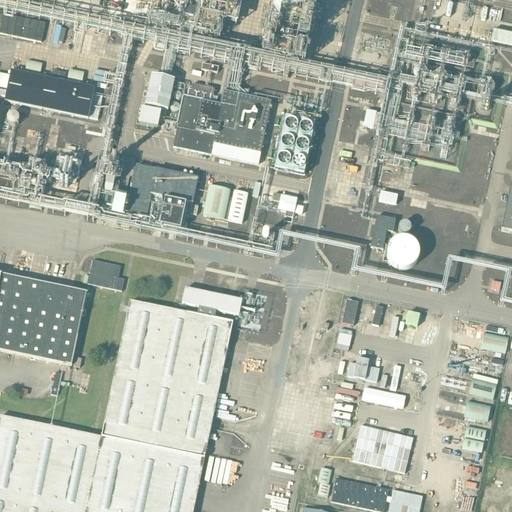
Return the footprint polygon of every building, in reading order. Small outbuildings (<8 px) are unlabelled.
[(140,0),(154,3),(150,23),(178,29),(177,33),(218,41),(221,22),(236,25),(240,0),(140,0)] [(291,48),(300,0),(274,0),(264,52),(292,58),(294,49),(291,48)] [(0,30),(0,34),(41,43),(45,24),(3,15),(0,30)] [(402,36),(409,37),(411,27),(404,25),(402,36)] [(491,42),(511,46),(511,33),(494,30),(491,42)] [(108,46),(106,57),(118,59),(121,48),(108,46)] [(447,55),(447,54),(447,53),(446,52),(445,51),(443,51),(442,51),(441,51),(440,52),(440,53),(439,54),(439,55),(439,56),(440,57),(440,58),(441,59),(442,59),(443,59),(444,59),(445,59),(446,59),(446,58),(447,57),(447,56),(447,55)] [(42,64),(28,61),(25,74),(40,77),(42,64)] [(413,76),(413,77),(413,78),(414,79),(414,80),(415,81),(416,81),(417,82),(418,82),(419,83),(421,83),(422,82),(423,82),(424,81),(425,80),(426,79),(427,77),(427,76),(427,75),(427,74),(427,73),(426,72),(426,71),(425,70),(424,70),(424,69),(422,69),(421,68),(420,68),(419,68),(418,68),(416,69),(415,70),(414,70),(414,71),(413,72),(413,73),(413,74),(413,76)] [(84,73),(69,70),(67,83),(82,86),(84,73)] [(4,102),(88,120),(88,119),(97,121),(102,97),(93,96),(95,89),(57,81),(57,79),(64,81),(65,74),(53,71),(52,78),(54,79),(54,81),(11,72),(10,77),(0,74),(0,88),(7,90),(6,93),(0,91),(0,97),(5,99),(4,102)] [(433,78),(432,80),(433,81),(433,82),(433,83),(434,84),(435,85),(436,85),(437,86),(438,86),(439,87),(440,87),(441,86),(443,86),(444,85),(445,84),(445,83),(446,82),(446,81),(447,80),(447,79),(446,78),(446,76),(445,75),(444,74),(443,74),(442,73),(441,73),(441,72),(439,72),(438,73),(437,73),(436,73),(435,74),(434,75),(433,77),(433,78)] [(168,112),(175,81),(151,76),(145,107),(168,112)] [(464,83),(464,82),(463,81),(462,80),(461,79),(460,79),(459,79),(458,79),(457,80),(456,81),(456,82),(456,83),(456,84),(456,85),(456,86),(457,86),(458,87),(459,87),(460,88),(461,88),(462,87),(463,86),(464,85),(464,84),(464,83)] [(271,103),(224,93),(221,107),(209,104),(211,95),(214,96),(215,90),(196,86),(197,83),(192,82),(191,85),(192,86),(191,91),(189,90),(187,99),(184,99),(174,143),(172,143),(171,147),(173,148),(212,157),(211,157),(258,167),(271,103)] [(495,90),(495,88),(494,88),(494,87),(494,86),(493,86),(493,85),(492,84),(490,83),(489,83),(488,83),(487,83),(485,83),(484,84),(483,84),(482,85),(481,86),(481,87),(480,88),(480,89),(480,90),(480,91),(480,92),(481,93),(481,94),(482,95),(484,96),(484,97),(485,97),(486,97),(487,97),(488,97),(489,97),(490,97),(492,96),(493,95),(494,94),(494,93),(495,92),(495,91),(495,90)] [(420,94),(420,93),(420,92),(419,91),(418,90),(418,89),(416,89),(414,89),(413,89),(413,90),(412,91),(411,92),(410,93),(410,94),(410,95),(411,96),(411,97),(412,98),(413,99),(414,99),(415,99),(417,99),(418,98),(419,98),(419,97),(420,97),(420,96),(420,95),(420,94)] [(173,97),(173,98),(173,99),(174,100),(175,101),(176,101),(177,102),(178,102),(179,101),(180,101),(180,100),(181,100),(181,99),(182,99),(182,98),(182,97),(182,96),(181,95),(180,94),(180,93),(179,93),(178,93),(177,93),(176,93),(175,93),(175,94),(174,94),(174,95),(173,96),(173,97)] [(430,99),(430,100),(430,101),(431,102),(431,103),(432,103),(433,104),(434,104),(435,104),(436,104),(437,104),(438,104),(439,103),(440,103),(440,102),(441,101),(441,100),(441,99),(441,98),(441,97),(440,96),(439,95),(438,94),(437,94),(436,93),(435,93),(434,94),(433,94),(432,94),(432,95),(431,95),(431,96),(430,97),(430,98),(430,99)] [(124,95),(121,107),(127,108),(130,96),(124,95)] [(460,103),(460,102),(460,101),(459,100),(458,99),(456,99),(455,99),(454,99),(453,100),(453,101),(452,101),(452,103),(452,104),(452,105),(453,106),(454,107),(455,107),(456,107),(457,107),(458,107),(459,106),(460,105),(460,104),(460,103)] [(170,109),(170,110),(170,111),(171,112),(172,113),(173,113),(174,114),(175,114),(176,114),(177,113),(178,112),(179,112),(179,111),(180,110),(180,109),(180,108),(179,107),(179,106),(178,105),(177,105),(177,104),(175,104),(173,104),(173,105),(172,105),(171,106),(170,107),(170,108),(170,109)] [(487,110),(487,109),(487,108),(486,107),(485,106),(484,106),(483,106),(482,106),(481,106),(480,107),(479,108),(479,109),(479,110),(479,112),(480,113),(481,114),(482,114),(483,114),(484,114),(485,114),(486,113),(486,112),(487,111),(487,110)] [(285,118),(274,170),(305,176),(318,114),(291,108),(289,119),(285,118)] [(19,120),(19,119),(19,118),(18,117),(18,116),(17,115),(16,114),(15,114),(14,114),(12,114),(11,114),(10,114),(9,115),(8,116),(8,117),(7,118),(7,119),(7,120),(7,121),(7,122),(8,123),(8,124),(9,125),(10,125),(11,125),(12,126),(13,126),(14,126),(15,126),(16,125),(17,124),(18,124),(18,123),(19,122),(19,121),(19,120)] [(414,120),(413,119),(413,118),(412,117),(411,117),(410,116),(409,116),(408,117),(407,117),(407,118),(406,118),(406,119),(405,120),(406,121),(406,122),(407,123),(408,124),(409,124),(410,124),(411,124),(412,123),(413,123),(413,122),(413,121),(414,120)] [(59,124),(60,123),(59,122),(58,121),(57,121),(57,122),(56,123),(52,127),(46,154),(48,154),(46,164),(60,166),(56,186),(67,188),(72,163),(70,162),(74,143),(68,142),(64,161),(61,161),(53,159),(54,155),(56,156),(62,129),(59,124)] [(433,125),(433,124),(433,123),(432,123),(432,122),(431,121),(430,121),(429,121),(428,121),(427,121),(426,122),(425,123),(425,124),(425,125),(425,126),(426,127),(426,128),(427,128),(428,129),(429,129),(430,129),(431,128),(432,128),(432,127),(433,126),(433,125)] [(8,164),(0,161),(0,185),(43,194),(48,173),(34,169),(39,144),(28,142),(22,167),(19,166),(24,141),(13,138),(8,164)] [(409,144),(409,143),(408,142),(408,141),(407,141),(406,140),(405,140),(404,140),(403,141),(402,141),(402,142),(401,142),(401,143),(401,144),(401,145),(401,146),(401,147),(402,148),(403,148),(404,148),(405,149),(405,148),(407,148),(408,148),(408,147),(409,146),(409,145),(409,144)] [(76,144),(73,159),(78,160),(81,145),(76,144)] [(428,149),(428,148),(428,147),(427,147),(427,146),(426,145),(425,145),(424,145),(422,145),(421,145),(421,146),(420,147),(420,148),(420,149),(420,150),(421,151),(421,152),(422,153),(423,153),(424,153),(425,153),(426,153),(426,152),(427,152),(427,151),(428,151),(428,150),(428,149)] [(125,199),(107,195),(113,182),(116,165),(114,163),(115,162),(115,161),(114,160),(114,159),(113,159),(112,159),(111,159),(110,160),(110,161),(110,162),(107,164),(104,180),(105,195),(98,193),(97,197),(89,195),(87,207),(96,209),(96,206),(122,212),(125,199)] [(198,179),(136,166),(126,215),(147,219),(151,196),(193,205),(198,179)] [(209,187),(203,216),(242,224),(248,195),(234,192),(232,203),(228,202),(231,191),(209,187)] [(400,195),(382,191),(380,200),(398,204),(400,195)] [(278,212),(284,213),(286,213),(285,217),(293,219),(297,200),(281,196),(278,212)] [(379,215),(372,246),(384,248),(387,229),(394,231),(397,218),(379,215)] [(398,229),(398,230),(398,231),(398,232),(399,233),(400,234),(401,235),(402,236),(404,236),(406,236),(407,235),(408,235),(409,234),(409,233),(410,232),(410,231),(411,230),(410,229),(410,228),(410,227),(409,226),(409,225),(408,224),(407,224),(406,224),(405,223),(404,223),(403,223),(402,224),(401,224),(400,225),(399,226),(398,227),(398,228),(398,229)] [(420,253),(420,252),(420,251),(419,250),(419,249),(419,248),(418,246),(417,244),(415,242),(414,241),(413,240),(412,239),(411,238),(408,238),(406,237),(404,237),(403,237),(402,237),(399,237),(398,238),(396,239),(394,240),(393,241),(392,242),(391,243),(390,245),(389,247),(388,249),(388,250),(387,251),(387,253),(387,254),(387,256),(388,257),(388,259),(389,261),(390,262),(391,263),(392,265),(393,265),(395,267),(397,268),(399,269),(401,269),(403,269),(406,269),(408,269),(409,268),(411,268),(412,267),(414,266),(415,265),(415,264),(417,262),(418,260),(419,259),(419,257),(420,256),(420,255),(420,253)] [(94,284),(128,291),(130,279),(124,278),(126,266),(99,261),(94,284)] [(0,273),(0,350),(72,365),(88,291),(0,273)] [(239,317),(242,301),(238,301),(185,289),(181,305),(198,309),(197,316),(214,320),(216,312),(233,316),(239,317)] [(102,439),(204,460),(232,324),(214,320),(197,316),(130,302),(102,439)] [(75,359),(73,368),(80,369),(82,360),(75,359)] [(56,373),(51,396),(56,397),(61,375),(56,373)] [(0,511),(86,511),(102,439),(0,418),(0,417),(0,511)] [(86,511),(192,511),(204,460),(102,439),(86,511)] [(506,487),(508,477),(503,476),(503,475),(497,473),(496,477),(495,477),(494,485),(501,486),(506,487)] [(390,511),(395,495),(335,481),(330,502),(376,511),(390,511)] [(511,511),(511,500),(503,499),(505,489),(495,487),(492,501),(480,498),(478,510),(485,511),(511,511)]
